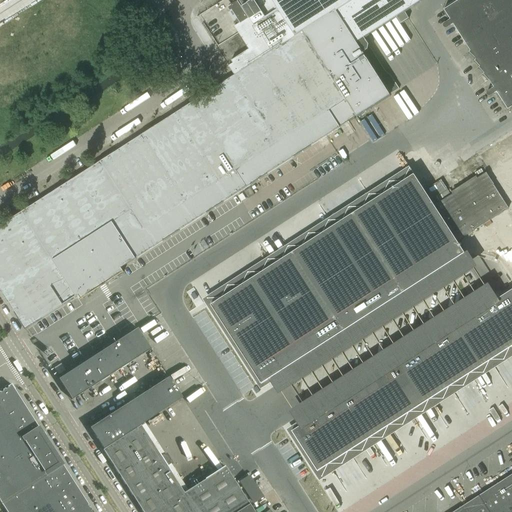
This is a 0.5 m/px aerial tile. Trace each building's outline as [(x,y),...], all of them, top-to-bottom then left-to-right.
[(421,1),(420,0),(226,0),(230,6),(227,8),(230,11),(227,13),(233,22),(235,26),(234,27),(249,49),(231,61),(232,63),(228,66),(234,76),(237,74),(301,33),(335,11),(362,53),(367,50),(368,45),(363,38),(396,17),(400,24),(408,19),(408,18),(404,12),(421,1)] [(511,0),(458,0),(443,9),(450,19),(444,23),(443,23),(443,24),(443,25),(443,26),(443,27),(444,28),(445,28),(446,28),(447,28),(453,24),(493,87),(487,91),(487,92),(486,92),(486,93),(486,94),(487,94),(487,95),(488,96),(489,96),(490,96),(490,95),(496,92),(508,109),(511,106),(511,0)] [(381,82),(362,53),(335,11),(301,33),(356,116),(356,117),(389,95),(399,89),(390,76),(381,82)] [(356,116),(301,33),(237,74),(234,76),(233,76),(288,160),(293,157),(294,157),(310,146),(339,127),(356,116)] [(288,160),(233,76),(191,103),(141,136),(184,203),(196,220),(206,213),(223,202),(250,185),(267,174),(288,160)] [(135,258),(162,241),(179,230),(196,220),(184,203),(141,136),(0,226),(0,290),(25,329),(78,295),(81,299),(123,272),(121,268),(135,259),(135,258)] [(491,179),(490,180),(511,214),(511,165),(510,167),(491,179)] [(272,265),(210,305),(261,384),(464,253),(413,174),(372,201),(332,226),(291,253),(272,265)] [(511,288),(291,431),(317,471),(328,464),(348,451),(368,438),(389,425),(409,412),(429,399),(449,386),(469,374),(490,361),(510,348),(511,346),(511,288)] [(72,400),(151,350),(137,329),(58,380),(72,400)] [(103,449),(162,411),(182,398),(169,378),(90,428),(103,449)] [(88,505),(62,464),(61,465),(59,462),(60,461),(58,459),(57,459),(56,457),(57,456),(55,453),(54,454),(52,451),(53,450),(51,448),(50,448),(48,445),(49,445),(48,442),(47,443),(41,434),(42,434),(41,431),(40,432),(38,429),(39,428),(11,385),(7,387),(8,388),(6,390),(5,389),(2,390),(3,391),(0,393),(0,392),(0,501),(7,511),(91,511),(90,511),(92,510),(90,508),(89,508),(87,506),(88,505)] [(142,511),(238,511),(249,505),(225,467),(184,493),(141,426),(103,450),(142,511)] [(262,497),(249,477),(241,482),(254,503),(262,497)] [(511,511),(511,483),(466,511),(511,511)]
